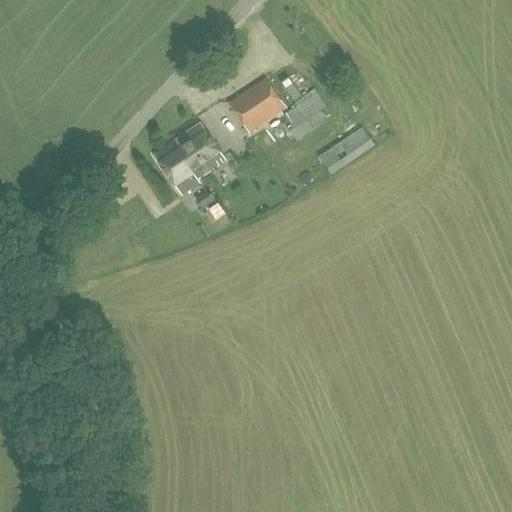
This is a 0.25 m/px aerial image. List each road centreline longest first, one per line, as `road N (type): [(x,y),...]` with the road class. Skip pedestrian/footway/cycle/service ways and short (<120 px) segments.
road 1 (unclassified): [(22,253),(254,0)]
road 2 (unclassified): [(102,511),(104,448),(75,363),(22,253)]
